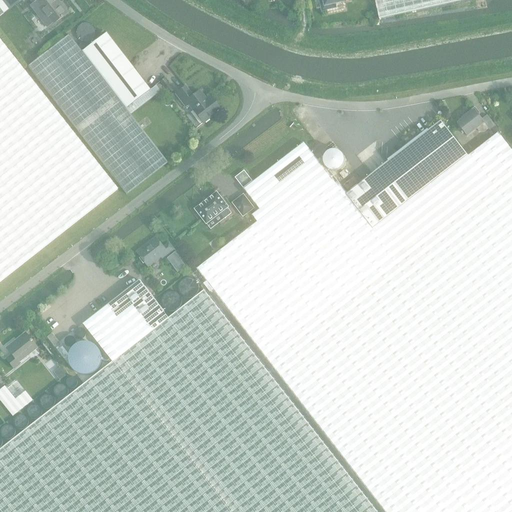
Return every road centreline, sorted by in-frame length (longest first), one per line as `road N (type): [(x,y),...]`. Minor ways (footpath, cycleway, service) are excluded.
road 1 (unclassified): [(260,87),(237,124),(0,307)]
road 2 (unclassified): [(260,87),(370,107),(511,83)]
road 3 (unclassified): [(112,0),(260,87)]
